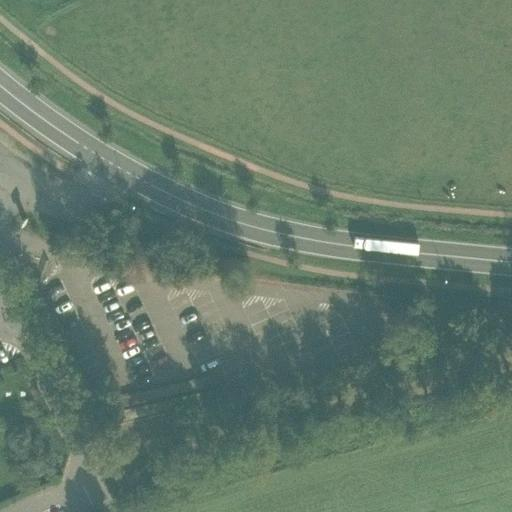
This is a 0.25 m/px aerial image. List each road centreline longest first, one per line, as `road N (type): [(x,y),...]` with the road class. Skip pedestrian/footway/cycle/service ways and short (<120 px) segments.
road 1 (track): [(110,511),(162,473),(511,369)]
road 2 (secondary): [(511,265),(313,243),(216,219),(115,169)]
road 3 (unclassified): [(102,511),(0,282)]
road 4 (unknown): [(137,265),(210,278),(247,364)]
road 5 (unknown): [(210,278),(287,291),(315,362)]
road 6 (secondary): [(115,169),(0,88)]
road 7 (unknown): [(62,269),(118,384)]
